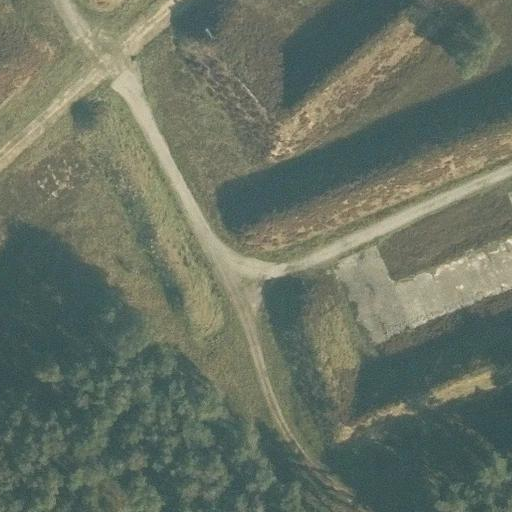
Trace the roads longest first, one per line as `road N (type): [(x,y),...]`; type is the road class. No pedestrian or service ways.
road 1 (track): [(366,511),(306,464),(277,414),(239,288),(64,0)]
road 2 (track): [(511,189),(239,288)]
road 3 (track): [(0,145),(169,0)]
